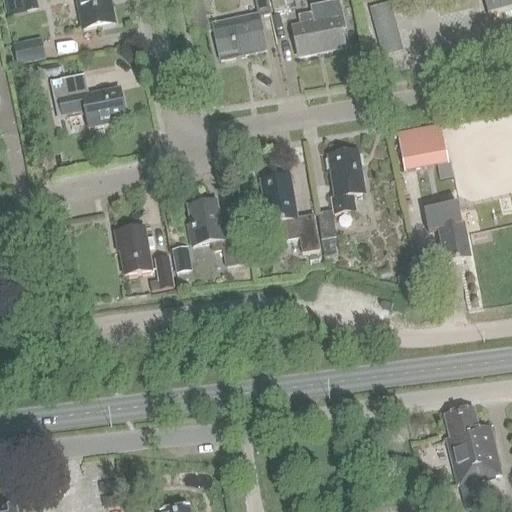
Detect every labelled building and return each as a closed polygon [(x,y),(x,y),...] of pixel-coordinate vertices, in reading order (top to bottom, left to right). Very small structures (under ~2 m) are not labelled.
[(27,12),(24,0),(2,0),(6,17),(27,12)] [(79,0),(86,32),(117,25),(111,0),(79,0)] [(272,16),(268,0),(255,0),(259,19),(272,16)] [(286,13),(282,0),(271,0),(275,15),(286,13)] [(511,0),(482,0),(487,16),(511,9),(511,0)] [(302,28),(293,30),(300,60),(345,50),(341,33),(346,32),(340,3),(312,9),(313,14),(300,17),(302,28)] [(404,52),(392,4),(371,10),(383,57),(404,52)] [(267,54),(259,19),(259,17),(258,17),(213,27),(220,64),(267,54)] [(45,63),(41,41),(13,47),(18,69),(45,63)] [(58,67),(31,72),(33,82),(60,78),(58,67)] [(60,102),(64,120),(89,114),(93,135),(94,135),(93,127),(128,119),(129,123),(130,123),(122,89),(121,89),(122,93),(92,100),(87,76),(53,84),(57,103),(60,102)] [(448,166),(441,129),(398,137),(404,174),(448,166)] [(330,194),(334,217),(356,214),(353,199),(365,197),(358,154),(328,159),(333,193),(330,194)] [(298,220),(290,177),(261,183),(269,226),(281,224),(283,240),(288,243),(300,241),(303,255),(321,252),(314,217),(298,220)] [(188,229),(192,249),(211,246),(213,255),(223,253),(226,270),(249,266),(243,235),(226,239),(224,225),(220,225),(216,204),(189,210),(192,228),(188,229)] [(429,238),(439,236),(445,268),(470,264),(464,230),(462,230),(458,208),(424,215),(428,234),(429,238)] [(331,214),(318,216),(322,243),(336,240),(331,214)] [(124,279),(152,274),(145,232),(114,237),(117,250),(120,249),(124,279)] [(172,253),(174,265),(184,263),(183,251),(172,253)] [(168,261),(156,263),(159,284),(150,286),(152,295),(173,291),(168,261)] [(414,278),(398,280),(398,287),(399,287),(413,291),(416,286),(414,278)] [(459,487),(465,511),(466,511),(485,508),(479,483),(501,477),(490,430),(478,433),(473,412),(444,419),(449,441),(446,442),(457,487),(459,487)]
